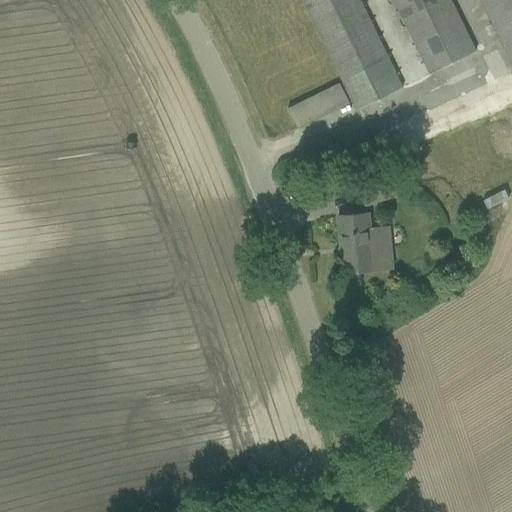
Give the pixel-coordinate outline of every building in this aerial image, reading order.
[(304,0),(358,109),(403,86),(361,0),(304,0)] [(393,0),(429,74),(478,51),(452,0),(393,0)] [(511,0),(480,0),(511,64),(511,0)] [(340,83),(289,108),(298,128),(350,103),(340,83)] [(358,184),(366,206),(400,194),(398,187),(397,181),(394,172),(389,173),(388,174),(358,184)] [(339,216),(344,273),(395,268),(391,225),(369,227),(368,213),(339,216)]
